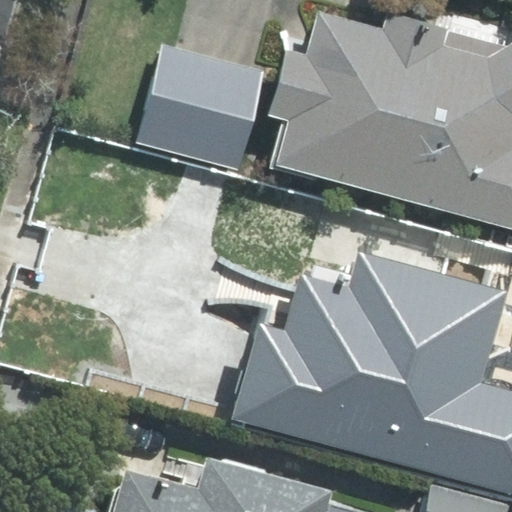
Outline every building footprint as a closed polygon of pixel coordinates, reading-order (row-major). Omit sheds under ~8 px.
[(511,42),(357,0),(324,0),(283,148),(511,210),(511,42)] [(262,59),(162,35),(140,125),(240,149),(262,59)] [(263,296),(242,405),(431,439),(452,324),(393,313),(401,270),(321,256),(312,305),(263,296)] [(318,511),(329,467),(220,441),(211,478),(131,459),(118,511),(318,511)] [(508,511),(511,502),(511,497),(430,478),(421,511),(508,511)]
